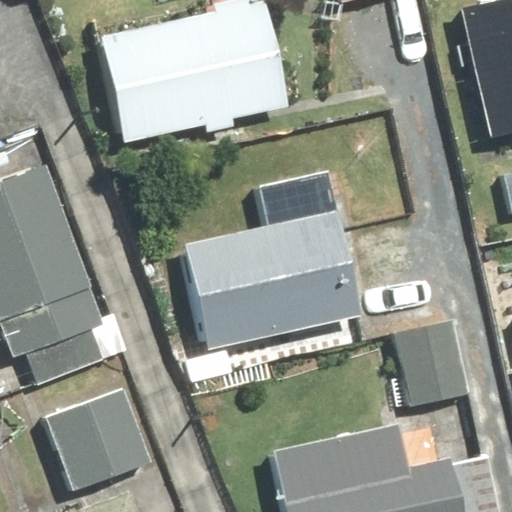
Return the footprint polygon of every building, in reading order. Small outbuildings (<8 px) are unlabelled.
[(511,0),(507,0),(446,14),(475,143),(511,135),(511,0)] [(250,5),(85,42),(109,148),(187,130),(190,140),(221,132),(219,123),(274,110),(250,5)] [(393,108),(354,119),(369,167),(407,156),(393,108)] [(31,170),(0,181),(0,362),(1,365),(14,360),(25,389),(94,364),(83,335),(91,333),(31,170)] [(511,178),(491,183),(499,220),(511,217),(511,178)] [(323,213),(169,248),(193,356),(347,322),(323,213)] [(404,234),(353,245),(364,297),(415,286),(404,234)] [(440,327),(383,339),(398,412),(456,400),(440,327)] [(111,390),(32,420),(62,497),(140,467),(111,390)] [(386,431),(256,458),(267,511),(488,511),(478,463),(440,471),(438,463),(395,472),(386,431)] [(121,511),(117,500),(85,511),(121,511)]
